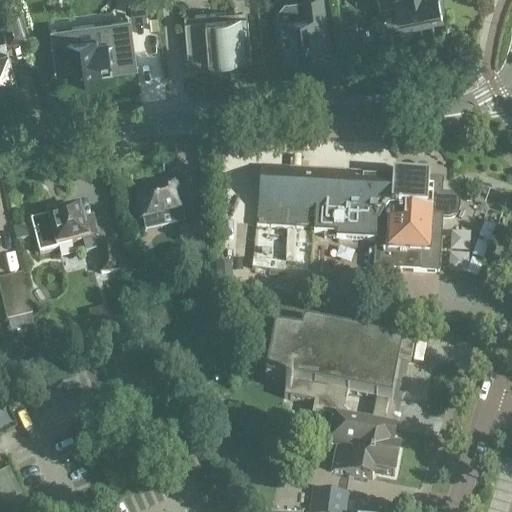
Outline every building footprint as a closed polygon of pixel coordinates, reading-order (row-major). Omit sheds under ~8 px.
[(23,39),(12,0),(10,0),(0,3),(0,9),(10,43),(23,39)] [(153,8),(151,0),(125,0),(127,12),(153,8)] [(317,57),(313,27),(324,26),(321,0),(303,0),(306,18),(275,21),(279,45),(283,45),(285,61),(317,57)] [(379,0),(381,10),(398,6),(403,28),(444,18),(439,0),(379,0)] [(212,68),(215,67),(219,65),(223,62),(234,61),(234,66),(250,65),(247,18),(236,19),(235,13),(183,18),(187,65),(194,64),(197,67),(205,69),(212,68)] [(63,43),(65,60),(54,62),(57,79),(68,77),(68,79),(73,78),(77,80),(82,79),(86,76),(110,72),(110,68),(116,67),(116,72),(136,69),(129,22),(110,25),(110,26),(103,27),(104,31),(94,32),(94,27),(78,29),(79,41),(63,43)] [(11,69),(7,54),(6,54),(3,43),(0,43),(0,87),(15,83),(13,76),(15,74),(14,71),(11,69)] [(429,182),(429,174),(426,169),(421,167),(416,169),(413,173),(412,181),(259,171),(256,229),(313,232),(313,235),(325,236),(324,240),(375,243),(373,271),(438,275),(442,220),(448,221),(453,219),(457,215),(458,209),(457,204),(453,200),(448,198),(442,198),(442,183),(429,182)] [(509,217),(511,207),(511,182),(505,180),(494,211),(509,217)] [(141,223),(185,213),(178,184),(153,190),(153,192),(135,197),(141,223)] [(78,210),(62,215),(60,209),(46,212),(48,219),(30,224),(39,257),(57,252),(57,250),(82,243),(85,255),(98,251),(101,289),(118,287),(115,244),(98,245),(92,221),(82,224),(78,210)] [(190,243),(202,241),(199,226),(187,229),(190,243)] [(218,293),(231,292),(229,267),(216,268),(218,293)] [(303,270),(273,268),(273,287),(302,288),(303,270)] [(21,280),(0,284),(0,293),(7,324),(29,319),(21,280)] [(171,303),(148,313),(157,334),(180,324),(171,303)] [(313,420),(321,421),(341,425),(346,399),(376,404),(387,406),(396,361),(410,364),(413,348),(402,339),(397,345),(328,332),(330,323),(268,314),(264,348),(271,349),(265,382),(287,387),(283,402),(315,408),(313,420)] [(426,349),(420,348),(417,347),(414,365),(416,365),(423,367),(426,349)] [(370,431),(341,425),(321,421),(315,447),(328,449),(327,451),(337,453),(332,476),(371,483),(373,476),(394,480),(399,453),(391,451),(395,434),(382,431),(387,406),(376,404),(370,431)] [(311,511),(344,511),(346,499),(314,495),(311,511)]
